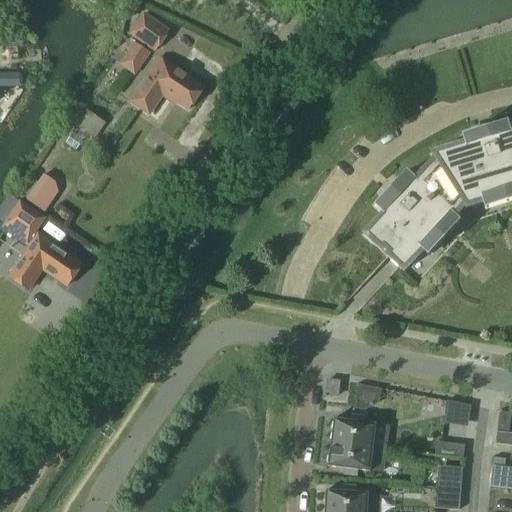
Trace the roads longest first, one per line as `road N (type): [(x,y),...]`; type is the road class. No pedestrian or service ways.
road 1 (tertiary): [(0,498),(335,0)]
road 2 (residential): [(98,511),(202,346),(220,333),(244,332),(313,346)]
road 3 (residential): [(297,289),(330,217),(375,160),(431,122),(511,97)]
road 4 (residential): [(313,346),(511,383)]
road 5 (residential): [(291,511),(313,346)]
